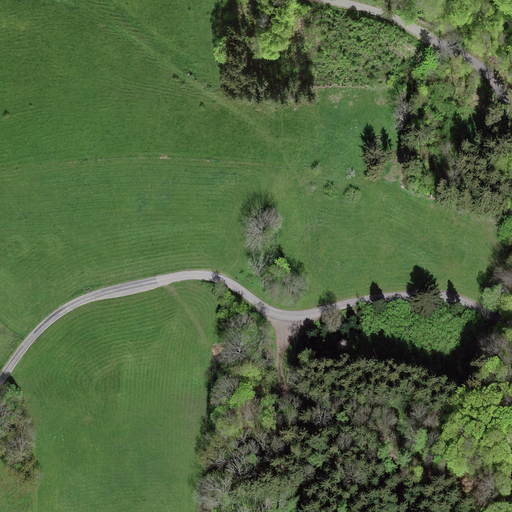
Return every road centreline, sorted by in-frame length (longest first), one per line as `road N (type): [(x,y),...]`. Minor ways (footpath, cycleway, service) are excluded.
road 1 (unclassified): [(511,330),(436,295),(282,316),(231,283),(180,276),(73,303),(31,337),(0,382)]
road 2 (track): [(282,316),(288,385),(310,408),(440,477),(511,474)]
road 3 (unclassified): [(343,0),(389,12),(483,70),(511,119)]
